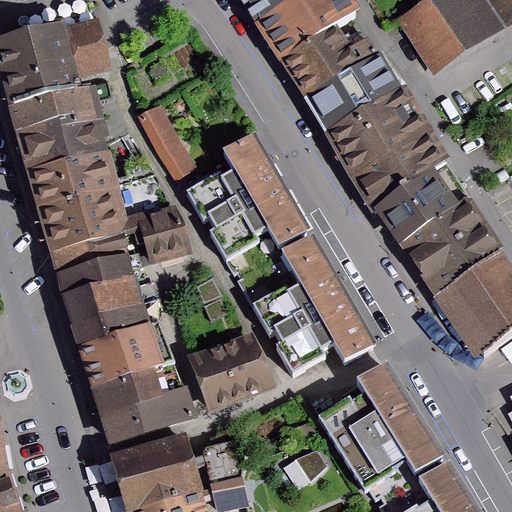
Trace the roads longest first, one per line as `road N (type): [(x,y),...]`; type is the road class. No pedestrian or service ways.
road 1 (tertiary): [(453,403),(207,0)]
road 2 (tertiary): [(75,511),(0,234)]
